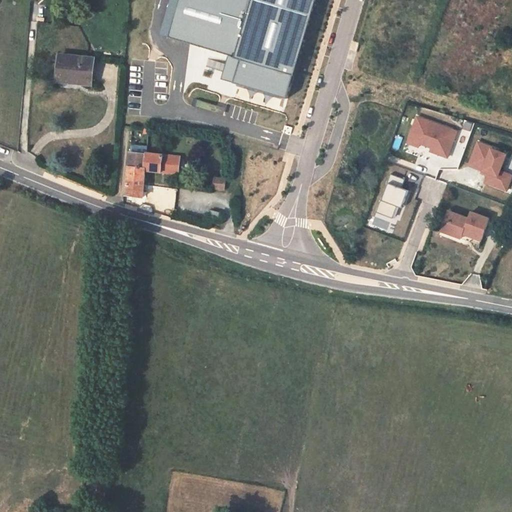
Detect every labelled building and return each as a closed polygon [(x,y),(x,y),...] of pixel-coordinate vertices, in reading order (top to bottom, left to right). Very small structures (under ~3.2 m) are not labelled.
[(179,0),(169,37),(227,56),(222,79),(286,98),(313,0),(179,0)] [(61,55),(59,78),(82,80),(81,84),(91,85),(94,58),(61,55)] [(459,131),(417,116),(407,143),(420,148),(421,145),(432,149),(431,152),(449,159),(459,131)] [(494,147),(477,141),(468,166),(482,172),(481,174),(488,176),(484,184),(507,193),(511,180),(511,174),(508,173),(506,178),(501,176),(509,154),(493,149),(494,147)] [(181,156),(131,153),(130,168),(146,170),(146,171),(179,174),(181,156)] [(146,170),(130,168),(127,195),(144,197),(145,185),(146,171),(146,170)] [(406,180),(391,174),(377,213),(394,219),(398,207),(402,208),(408,192),(403,189),(406,180)] [(227,178),(216,177),(215,188),(226,189),(227,178)] [(223,213),(212,210),(210,215),(221,218),(223,213)] [(442,231),(448,233),(455,213),(449,211),(442,231)] [(469,218),(455,213),(448,233),(461,238),(463,234),(481,240),(489,219),(471,212),(469,218)]
